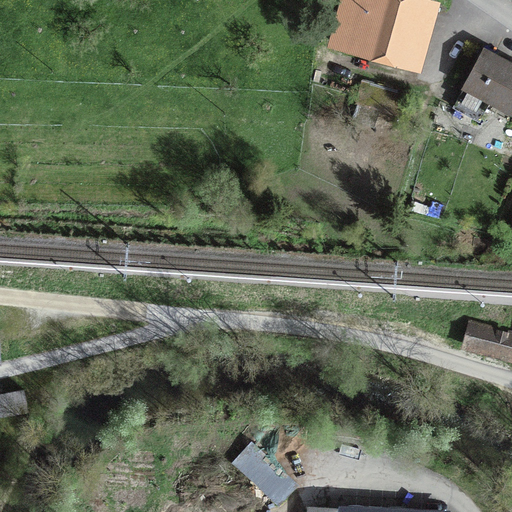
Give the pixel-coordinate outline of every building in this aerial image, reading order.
[(411,64),(428,0),(345,0),(333,43),(411,64)] [(461,91),(463,95),(455,109),(479,122),(491,100),(511,111),(511,66),(483,51),(461,91)] [(364,82),(358,101),(397,113),(402,93),(364,82)] [(511,357),(511,329),(469,318),(462,345),(511,357)] [(0,416),(28,411),(24,389),(0,393),(0,416)] [(295,485),(250,442),(232,462),(279,504),(295,485)]
